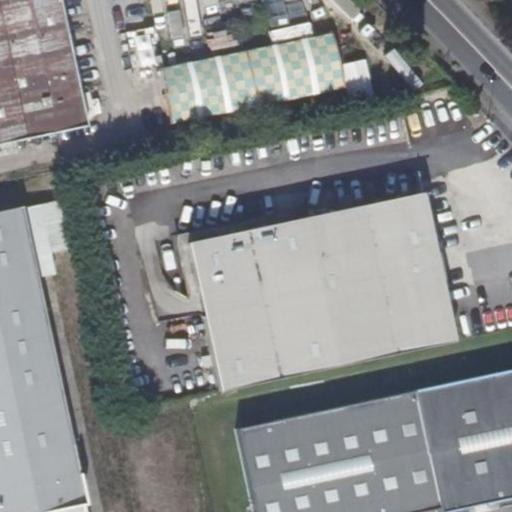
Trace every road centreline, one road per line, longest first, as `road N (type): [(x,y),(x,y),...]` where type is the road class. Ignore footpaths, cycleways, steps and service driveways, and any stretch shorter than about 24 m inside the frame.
road 1 (unknown): [(0,164),(74,149),(108,123),(113,104),(96,0)]
road 2 (secondary): [(511,87),(428,0)]
